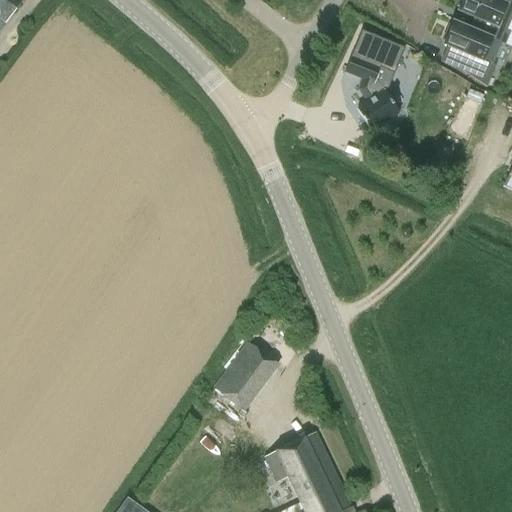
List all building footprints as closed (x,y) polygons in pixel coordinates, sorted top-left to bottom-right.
[(0,0),(0,27),(22,0),(0,0)] [(479,34),(492,40),(504,44),(509,33),(502,30),(511,8),(494,0),(492,0),(463,0),(458,11),(484,22),(479,34)] [(511,0),(493,0),(494,0),(511,8),(511,0)] [(492,40),(479,34),(453,23),(444,45),(470,56),(463,71),(486,86),(494,67),(482,62),(492,40)] [(399,113),(385,91),(388,89),(403,49),(361,31),(343,73),(361,80),(357,90),(366,103),(356,109),(370,131),(399,113)] [(247,344),(215,390),(245,411),(279,366),(247,344)] [(353,511),(320,435),(264,460),(275,484),(286,479),(301,511),(353,511)] [(145,511),(129,500),(128,499),(118,511),(145,511)]
